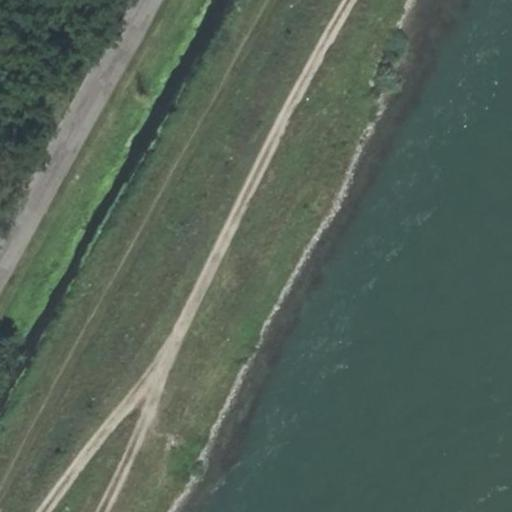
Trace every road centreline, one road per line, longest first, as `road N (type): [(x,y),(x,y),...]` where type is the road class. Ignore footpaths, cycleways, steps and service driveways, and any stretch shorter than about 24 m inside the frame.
road 1 (track): [(351,0),(295,98),(94,511)]
road 2 (track): [(269,0),(0,485)]
road 3 (track): [(39,511),(183,327)]
